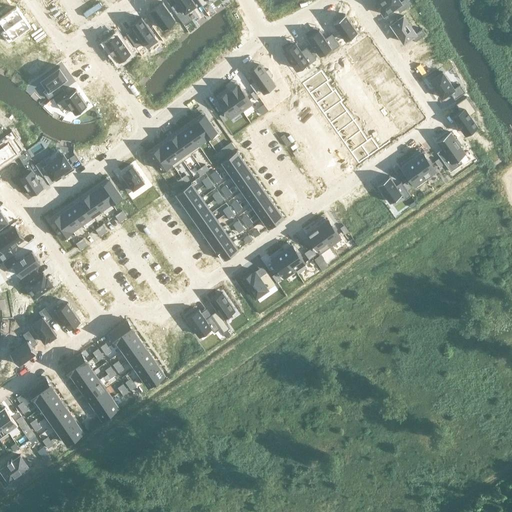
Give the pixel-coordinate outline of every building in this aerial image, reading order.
[(192,0),(176,0),(178,1),(180,4),(173,9),(184,24),(191,19),(186,12),(196,5),(192,0)] [(377,0),(377,1),(375,2),(380,9),(380,8),(384,14),(396,6),(400,11),(410,4),(407,0),(402,0),(401,1),(399,0),(377,0)] [(163,1),(150,10),(163,28),(175,19),(163,1)] [(17,6),(0,17),(0,22),(5,29),(1,32),(24,16),(17,6)] [(345,14),(333,22),(346,40),(358,32),(345,14)] [(403,15),(391,24),(404,42),(412,36),(415,41),(426,33),(422,28),(416,32),(403,15)] [(24,16),(1,32),(9,42),(31,27),(24,16)] [(133,29),(127,34),(136,47),(143,43),(143,44),(155,35),(141,16),(130,24),(133,29)] [(308,37),(307,37),(320,55),(331,47),(333,50),(340,45),(332,33),(325,38),(319,29),(314,32),(309,36),(308,37)] [(422,45),(412,53),(416,59),(415,59),(420,66),(421,66),(425,72),(437,64),(434,60),(433,58),(430,55),(433,54),(427,45),(425,43),(436,36),(432,30),(418,40),(422,45)] [(117,34),(105,42),(111,49),(110,49),(110,50),(111,50),(113,53),(113,54),(113,53),(119,61),(135,49),(127,37),(122,41),(117,34)] [(39,38),(20,51),(28,62),(46,48),(39,38)] [(367,38),(350,50),(357,60),(374,48),(367,38)] [(284,50),(288,56),(287,56),(291,62),(292,61),(297,68),(308,61),(309,63),(316,58),(307,46),(301,50),(295,42),(284,50)] [(46,48),(28,62),(35,72),(54,59),(46,48)] [(374,48),(357,60),(364,70),(381,58),(374,48)] [(331,63),(335,68),(341,63),(338,58),(331,63)] [(381,58),(364,70),(371,80),(388,68),(381,58)] [(256,79),(250,83),(257,93),(263,89),(264,91),(275,84),(270,77),(273,75),(268,68),(265,70),(261,64),(250,72),(256,79)] [(60,65),(41,79),(47,88),(43,90),(48,98),(62,89),(58,84),(68,77),(60,65)] [(388,68),(371,80),(378,89),(395,78),(388,68)] [(443,71),(430,80),(442,97),(450,92),(455,99),(465,91),(460,84),(454,88),(443,71)] [(319,72),(302,83),(309,94),(326,82),(319,72)] [(395,78),(378,89),(385,99),(402,87),(395,78)] [(353,84),(357,89),(361,87),(357,81),(353,84)] [(326,82),(309,94),(316,103),(333,92),(326,82)] [(238,83),(228,90),(241,109),(251,102),(238,83)] [(402,87),(385,99),(392,109),(409,97),(402,87)] [(66,88),(53,97),(61,109),(69,104),(76,113),(79,110),(80,112),(87,108),(86,106),(87,105),(76,88),(69,93),(66,88)] [(228,90),(218,97),(231,116),(241,109),(228,90)] [(254,90),(251,92),(255,99),(259,97),(254,90)] [(333,92),(316,103),(323,113),(340,102),(333,92)] [(460,110),(453,115),(466,133),(477,125),(470,114),(476,110),(466,96),(455,104),(460,110)] [(409,97),(392,109),(399,119),(405,114),(415,107),(409,97)] [(340,102),(323,113),(330,123),(347,111),(340,102)] [(415,107),(405,114),(413,125),(423,118),(415,107)] [(347,111),(330,123),(337,133),(354,121),(347,111)] [(223,112),(219,115),(224,121),(227,119),(223,112)] [(205,114),(195,121),(207,137),(217,130),(205,114)] [(399,119),(395,121),(403,132),(413,125),(405,114),(399,119)] [(195,121),(186,127),(198,144),(207,137),(195,121)] [(354,121),(337,133),(344,143),(361,131),(354,121)] [(186,127),(177,133),(189,150),(198,144),(186,127)] [(0,143),(1,146),(0,146),(0,163),(21,149),(13,138),(15,137),(11,131),(0,138),(0,143)] [(361,131),(344,143),(351,152),(361,145),(367,141),(361,131)] [(450,132),(437,141),(445,152),(440,156),(450,171),(454,168),(451,164),(466,154),(460,145),(461,144),(457,138),(455,139),(450,132)] [(177,133),(169,139),(180,156),(189,150),(177,133)] [(367,141),(361,145),(369,156),(379,149),(371,138),(367,141)] [(169,139),(160,146),(171,162),(180,156),(169,139)] [(361,145),(351,152),(358,163),(369,156),(361,145)] [(160,146),(150,153),(161,169),(171,162),(160,146)] [(26,168),(11,178),(29,195),(43,186),(39,180),(40,180),(39,180),(35,174),(36,174),(35,174),(26,160),(31,157),(26,150),(18,155),(26,168)] [(237,150),(222,160),(227,168),(242,157),(237,150)] [(422,151),(412,158),(425,177),(435,170),(422,151)] [(42,160),(36,163),(43,174),(48,170),(53,178),(71,166),(63,153),(45,165),(42,160)] [(242,157),(227,168),(232,175),(247,165),(242,157)] [(412,158),(402,165),(415,184),(425,177),(412,158)] [(438,158),(435,160),(439,167),(443,164),(438,158)] [(126,178),(121,182),(128,192),(144,181),(133,164),(126,169),(127,170),(122,173),(126,178)] [(247,165),(232,175),(237,183),(252,172),(247,165)] [(252,172),(237,183),(243,190),(258,179),(252,172)] [(378,183),(382,190),(381,190),(384,195),(385,194),(390,201),(401,193),(405,198),(411,195),(401,181),(396,184),(389,175),(384,179),(383,178),(378,182),(378,183)] [(110,178),(100,185),(111,202),(122,195),(110,178)] [(258,179),(243,190),(248,197),(263,187),(258,179)] [(406,180),(403,183),(408,189),(411,187),(406,180)] [(191,182),(176,192),(182,200),(197,189),(191,182)] [(100,185),(90,192),(102,209),(111,202),(100,185)] [(263,187),(248,197),(253,205),(268,194),(263,187)] [(197,189),(182,200),(187,207),(202,197),(197,189)] [(90,192),(80,199),(92,216),(102,209),(90,192)] [(268,194),(253,205),(258,212),(273,202),(268,194)] [(202,197),(187,207),(192,215),(207,204),(202,197)] [(341,208),(340,209),(341,210),(341,209),(350,222),(350,223),(351,223),(366,212),(367,212),(366,211),(360,202),(357,197),(356,197),(356,198),(341,208)] [(80,199),(70,206),(82,223),(92,216),(80,199)] [(273,202),(258,212),(263,219),(278,209),(273,202)] [(207,204),(192,215),(197,222),(212,211),(207,204)] [(70,206),(60,213),(72,230),(82,223),(70,206)] [(0,226),(8,221),(0,209),(0,226)] [(278,209),(263,219),(269,227),(284,217),(278,209)] [(122,210),(119,212),(123,219),(127,216),(122,210)] [(212,211),(197,222),(202,229),(217,219),(212,211)] [(119,212),(115,215),(120,221),(123,219),(119,212)] [(60,213),(50,220),(62,237),(72,230),(60,213)] [(328,218),(317,225),(330,244),(341,236),(328,218)] [(217,219),(202,229),(207,237),(223,226),(217,219)] [(102,224),(99,226),(104,233),(107,230),(102,224)] [(344,224),(340,227),(345,234),(348,231),(344,224)] [(317,225),(307,232),(320,251),(330,244),(317,225)] [(15,226),(0,236),(0,246),(4,253),(13,246),(13,247),(14,246),(18,243),(18,244),(18,243),(24,239),(15,226)] [(99,226),(95,229),(100,235),(104,233),(99,226)] [(223,226),(207,237),(213,244),(228,234),(223,226)] [(228,234),(213,244),(218,252),(233,241),(228,234)] [(83,237),(79,240),(84,247),(87,244),(83,237)] [(79,240),(76,242),(80,249),(84,247),(79,240)] [(233,241),(218,252),(223,259),(238,249),(233,241)] [(292,243),(281,250),(295,269),(305,262),(292,243)] [(311,247),(308,250),(313,256),(316,254),(311,247)] [(14,255),(4,263),(8,268),(13,264),(21,275),(40,262),(32,250),(18,260),(14,255)] [(281,250),(271,258),(284,276),(295,269),(281,250)] [(308,250),(304,252),(309,259),(313,256),(308,250)] [(320,254),(314,258),(317,262),(323,258),(320,254)] [(251,272),(243,278),(256,296),(275,283),(267,272),(260,276),(256,270),(252,273),(251,272)] [(35,271),(20,281),(24,287),(26,285),(35,297),(53,284),(52,283),(48,277),(47,276),(46,277),(43,272),(38,276),(35,271)] [(276,272),(272,275),(277,281),(280,279),(276,272)] [(223,292),(210,300),(217,310),(211,314),(224,332),(230,327),(223,318),(235,310),(223,292)] [(57,309),(52,313),(60,325),(65,321),(69,327),(80,319),(68,301),(57,309)] [(42,316),(32,323),(45,342),(49,339),(50,340),(57,335),(47,321),(52,317),(45,307),(39,311),(42,316)] [(200,308),(187,317),(200,334),(211,326),(215,332),(221,327),(211,314),(207,318),(200,308)] [(127,319),(110,332),(116,341),(117,341),(134,329),(127,319)] [(178,324),(166,332),(170,338),(169,339),(174,346),(175,345),(179,351),(191,343),(195,349),(201,345),(192,332),(187,336),(178,324)] [(27,340),(10,352),(13,356),(12,356),(17,363),(17,362),(18,364),(25,359),(30,356),(36,351),(33,346),(37,342),(28,329),(23,333),(27,340)] [(134,329),(117,341),(123,349),(140,338),(134,329)] [(140,338),(123,349),(129,358),(146,347),(140,338)] [(146,347),(129,358),(135,367),(152,355),(146,347)] [(81,352),(64,364),(70,374),(71,373),(88,362),(88,361),(81,352)] [(152,355),(135,367),(142,376),(158,364),(152,355)] [(88,362),(71,373),(77,382),(94,370),(88,362)] [(158,364),(142,376),(148,385),(165,373),(158,364)] [(94,370),(77,382),(83,391),(100,379),(94,370)] [(46,377),(28,389),(35,399),(36,398),(52,387),(53,386),(46,377)] [(100,379),(83,391),(89,399),(106,388),(100,379)] [(52,387),(36,398),(41,407),(58,395),(52,387)] [(106,388),(89,399),(96,408),(112,397),(106,388)] [(58,395),(41,407),(48,416),(64,404),(58,395)] [(112,397),(96,408),(102,418),(119,406),(112,397)] [(64,404),(48,416),(54,424),(71,413),(64,404)] [(0,420),(8,432),(18,425),(5,407),(0,410),(0,420)] [(71,413),(54,424),(60,433),(77,422),(71,413)] [(30,439),(35,435),(36,435),(22,415),(16,419),(20,424),(19,424),(30,439)] [(0,420),(0,434),(7,430),(8,432),(0,420)] [(77,422),(60,433),(67,442),(83,431),(77,422)] [(43,447),(38,450),(46,462),(51,458),(43,447)] [(3,471),(0,472),(0,479),(5,486),(11,481),(10,479),(14,476),(15,477),(24,471),(23,470),(28,466),(20,454),(15,458),(15,457),(14,458),(13,460),(12,458),(11,459),(12,460),(9,462),(8,461),(8,463),(7,464),(6,463),(6,464),(1,468),(3,471)]
